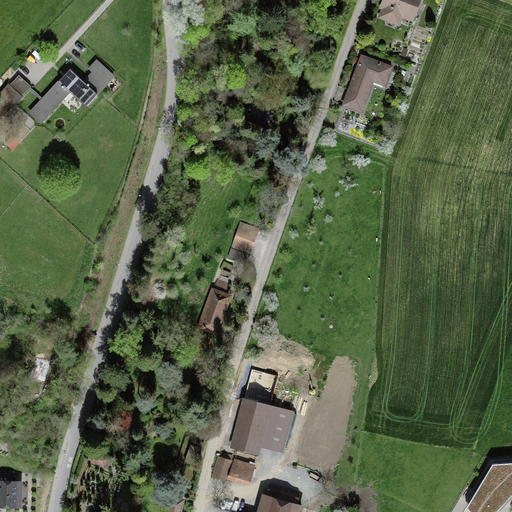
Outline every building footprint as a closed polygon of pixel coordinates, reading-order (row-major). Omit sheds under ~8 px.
[(423,0),(384,0),(381,8),(383,9),(379,16),(401,25),(404,17),(414,21),(423,0)] [(396,66),(363,53),(345,104),(368,112),(375,85),(387,89),(396,66)] [(116,76),(99,59),(82,77),(72,68),(31,111),(43,122),(71,92),(87,107),(116,76)] [(10,84),(24,97),(32,87),(19,75),(10,84)] [(0,121),(24,97),(10,84),(0,94),(0,121)] [(277,126),(285,104),(257,95),(249,117),(277,126)] [(285,158),(274,154),(270,163),(281,167),(285,158)] [(258,227),(241,221),(232,247),(250,253),(258,227)] [(234,294),(213,287),(201,320),(222,328),(234,294)] [(273,404),(245,397),(231,449),(260,456),(273,404)] [(89,460),(104,468),(109,459),(94,451),(89,460)] [(228,480),(233,461),(219,457),(214,476),(228,480)] [(256,465),(236,459),(230,479),(251,485),(256,465)] [(511,463),(492,465),(467,509),(470,511),(496,511),(511,495),(511,463)] [(29,474),(0,472),(0,506),(25,508),(29,474)] [(304,511),(307,505),(264,492),(258,511),(304,511)] [(181,511),(183,506),(169,503),(167,511),(181,511)]
